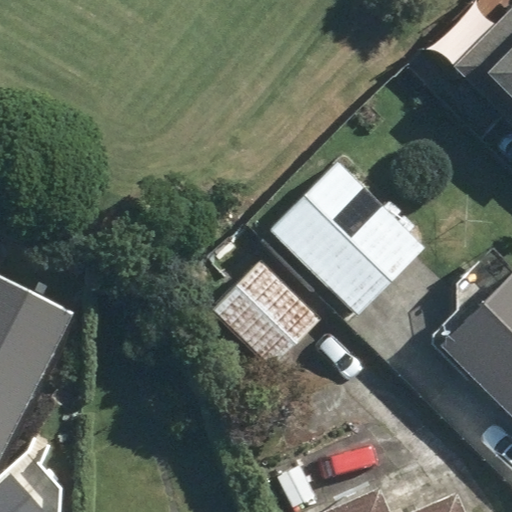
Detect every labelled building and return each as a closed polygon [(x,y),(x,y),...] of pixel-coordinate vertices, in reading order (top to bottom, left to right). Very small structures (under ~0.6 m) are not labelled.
[(511,2),(445,69),(511,136),(511,2)] [(421,249),(332,166),(265,238),(354,321),(421,249)] [(511,272),(510,275),(485,250),(445,289),(470,314),(433,351),(511,430),(511,272)] [(317,324),(255,265),(207,316),(269,374),(317,324)] [(0,452),(69,316),(0,281),(0,452)] [(291,449),(350,418),(332,383),(273,413),(291,449)] [(0,511),(23,511),(0,486),(0,511)] [(456,511),(450,499),(422,511),(381,511),(373,493),(331,511),(456,511)]
